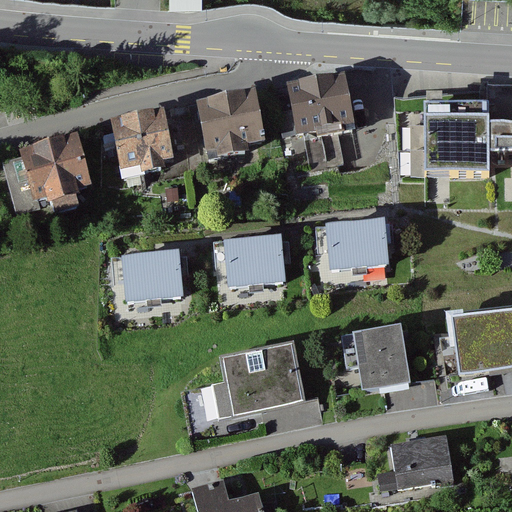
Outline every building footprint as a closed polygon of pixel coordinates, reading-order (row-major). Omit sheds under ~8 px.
[(173,0),(173,9),(203,9),(202,0),(173,0)] [(511,27),(511,5),(491,5),(491,27),(511,27)] [(343,85),(290,95),(294,114),(279,117),(284,139),(299,136),(299,138),(317,134),(318,141),(353,134),(343,85)] [(254,103),(200,113),(210,163),(229,159),(230,162),(238,160),(237,157),(245,155),(243,148),(262,145),(254,103)] [(489,120),(424,121),(425,185),(489,184),(489,164),(511,163),(511,134),(489,134),(489,120)] [(115,130),(123,172),(143,168),(144,175),(162,172),(160,165),(171,163),(163,121),(115,130)] [(5,167),(18,215),(39,209),(37,202),(49,199),(51,206),(55,217),(78,211),(75,200),(74,193),(87,189),(76,147),(5,167)] [(393,229),(319,236),(321,256),(331,255),(332,273),(387,268),(385,249),(395,248),(393,229)] [(289,245),(217,252),(219,271),(229,270),(230,290),(283,285),(281,265),(291,265),(289,245)] [(187,260),(115,267),(116,286),(126,285),(128,305),(181,300),(179,280),(189,279),(187,260)] [(511,316),(453,325),(460,378),(511,370),(511,316)] [(401,331),(341,341),(347,372),(361,369),(365,394),(411,387),(401,331)] [(212,390),(219,422),(302,404),(291,352),(224,366),(228,387),(212,390)] [(446,442),(392,451),(396,475),(378,478),(380,493),(398,490),(398,491),(453,482),(446,442)] [(367,466),(342,470),(346,499),(372,495),(367,466)] [(223,487),(193,495),(197,511),(262,511),(259,498),(237,504),(239,508),(229,511),(223,487)]
